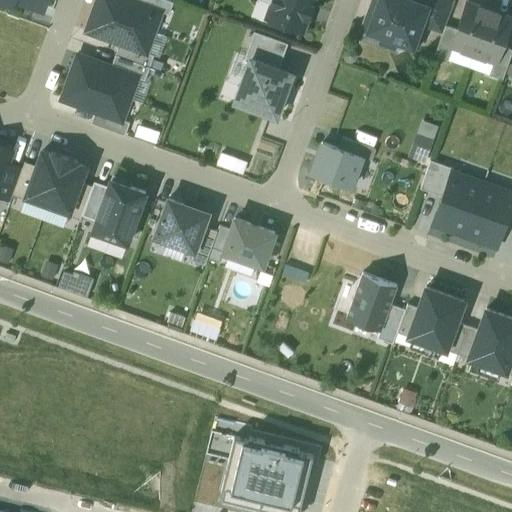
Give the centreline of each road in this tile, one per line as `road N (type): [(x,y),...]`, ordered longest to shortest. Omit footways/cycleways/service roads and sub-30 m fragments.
road 1 (tertiary): [(0,291),(368,425)]
road 2 (residential): [(276,200),(27,111)]
road 3 (residential): [(511,285),(276,200)]
road 4 (residential): [(349,0),(276,200)]
road 5 (tertiary): [(368,425),(511,477)]
